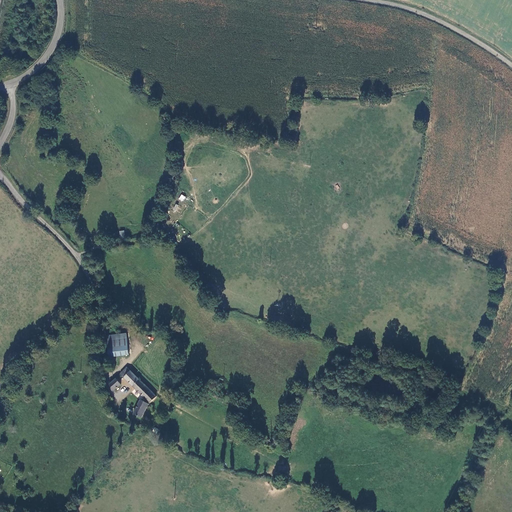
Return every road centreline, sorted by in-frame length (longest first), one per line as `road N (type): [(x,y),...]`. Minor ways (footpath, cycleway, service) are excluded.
road 1 (unclassified): [(0,176),(76,255),(99,302)]
road 2 (unclassified): [(371,0),(421,13),(511,65)]
road 3 (unknown): [(93,309),(109,397),(118,414),(144,427)]
